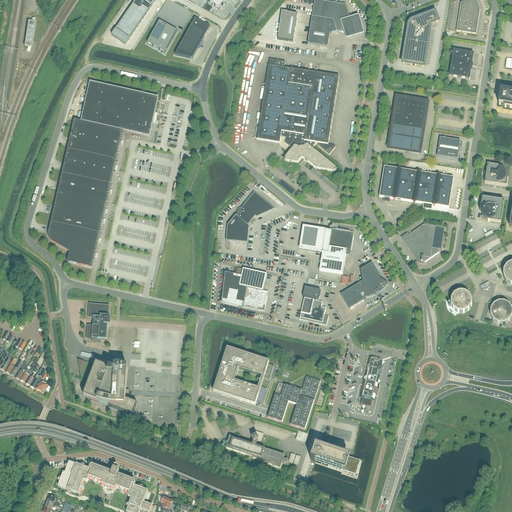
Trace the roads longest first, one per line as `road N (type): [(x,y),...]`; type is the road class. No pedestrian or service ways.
road 1 (unclassified): [(202,90),(103,67),(77,78),(27,223),(29,241),(66,283)]
road 2 (unclassified): [(493,0),(458,252),(415,286)]
road 3 (residential): [(23,511),(41,462),(94,453),(240,511)]
road 4 (secondary): [(0,431),(68,435),(224,497)]
road 5 (unclassified): [(368,209),(364,181),(388,15)]
road 6 (unclassified): [(368,209),(342,216),(298,208),(217,142)]
road 7 (unclassified): [(344,331),(322,340),(203,314)]
road 8 (unclassified): [(203,314),(66,283)]
road 9 (secondary): [(421,385),(380,511)]
